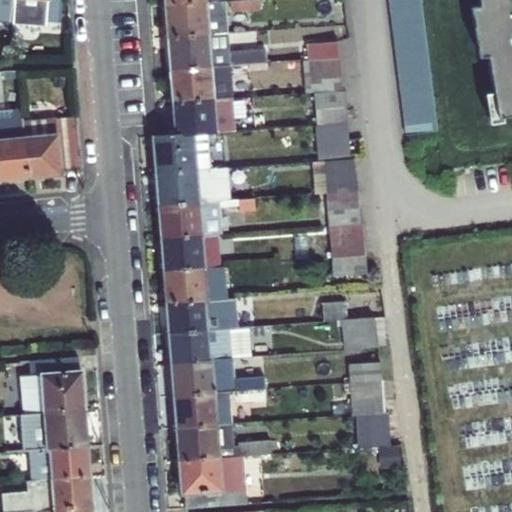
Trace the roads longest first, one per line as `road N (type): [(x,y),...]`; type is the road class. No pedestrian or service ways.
road 1 (residential): [(137,511),(113,213)]
road 2 (residential): [(113,213),(96,0)]
